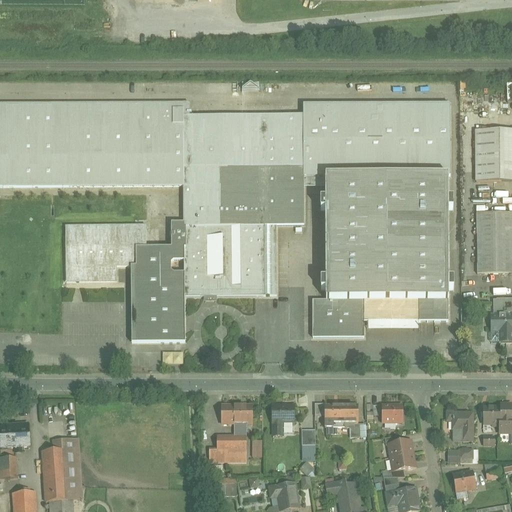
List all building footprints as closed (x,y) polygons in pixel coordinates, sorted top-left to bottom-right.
[(365,324),(449,323),(448,178),(451,178),(450,105),(304,106),(304,117),(189,117),(189,104),(0,105),(0,186),(185,186),(185,225),(172,225),(172,249),(146,249),(146,227),(66,228),(66,283),(117,283),(117,268),(131,268),(131,345),(186,344),(186,299),(278,298),(278,228),(305,228),(305,189),(324,189),(325,301),(312,301),(312,340),(365,339),(365,324)] [(475,183),(511,183),(511,131),(474,132),(475,183)] [(511,214),(477,215),(477,236),(483,236),(483,276),(508,275),(508,235),(511,235),(511,214)] [(511,300),(497,301),(497,316),(491,317),(491,334),(501,334),(501,344),(511,344),(511,300)] [(163,365),(184,365),(184,353),(163,353),(163,365)] [(326,406),(315,405),(315,418),(323,419),(323,416),(325,416),(325,408),(326,408),(326,406)] [(382,418),(382,406),(367,406),(368,419),(382,418)] [(501,409),(483,409),(484,426),(493,426),(493,428),(500,428),(500,435),(511,435),(511,428),(511,406),(501,406),(501,409)] [(326,408),(325,408),(325,416),(325,430),(345,430),(345,422),(358,422),(358,407),(326,408)] [(402,407),(382,407),(382,424),(403,424),(402,407)] [(253,408),(222,408),(222,425),(234,425),(234,438),(217,438),(217,452),(217,453),(247,453),(246,425),(253,425),(253,408)] [(294,408),(272,408),(272,425),(273,425),(283,425),(294,424),(294,408)] [(473,415),(454,415),(454,413),(447,413),(447,422),(453,422),(453,442),(473,442),(473,415)] [(283,425),(273,425),(273,437),(283,437),(283,425)] [(29,427),(9,428),(9,426),(0,426),(0,433),(1,450),(2,450),(2,449),(8,448),(8,449),(30,448),(29,427)] [(365,426),(351,426),(351,439),(366,438),(365,426)] [(315,432),(302,432),(302,447),(316,447),(315,432)] [(398,438),(385,440),(386,447),(389,447),(389,446),(399,444),(398,438)] [(495,438),(484,438),(484,447),(495,447),(495,438)] [(64,451),(43,453),(46,504),(50,503),(68,502),(67,493),(81,492),(78,441),(63,442),(64,451)] [(263,442),(253,442),(253,458),(263,458),(263,442)] [(399,444),(389,446),(389,447),(393,472),(393,473),(404,471),(415,469),(411,442),(399,444)] [(316,447),(302,447),(302,463),(316,463),(316,447)] [(449,465),(461,465),(461,451),(449,451),(449,465)] [(472,451),(461,451),(461,465),(472,465),(472,451)] [(247,453),(217,453),(217,452),(209,452),(210,464),(247,464),(247,453)] [(16,458),(0,459),(0,480),(17,480),(16,458)] [(307,464),(300,470),(307,477),(313,470),(307,464)] [(404,471),(393,473),(393,472),(391,473),(392,479),(398,479),(405,479),(404,471)] [(498,471),(486,473),(487,481),(499,479),(498,471)] [(473,473),(453,477),(456,494),(476,490),(473,473)] [(302,479),(303,490),(311,489),(311,478),(302,479)] [(392,479),(383,479),(385,487),(399,485),(398,479),(392,479)] [(235,480),(219,481),(219,498),(235,498),(235,480)] [(258,480),(249,481),(250,489),(259,488),(258,480)] [(295,485),(270,489),(272,499),(279,498),(281,511),(283,511),(291,511),(299,509),(295,485)] [(356,485),(347,487),(338,485),(326,487),(328,497),(339,496),(341,511),(353,511),(360,511),(360,509),(356,485)] [(399,485),(385,487),(386,495),(397,493),(396,492),(400,492),(399,485)] [(400,492),(396,492),(397,493),(386,495),(388,507),(389,507),(389,505),(398,504),(399,511),(419,511),(417,498),(416,498),(415,494),(416,493),(416,489),(400,492)] [(30,491),(19,492),(19,495),(13,496),(14,511),(36,511),(36,494),(30,495),(30,491)] [(68,502),(50,503),(50,511),(73,511),(73,501),(68,502)]
